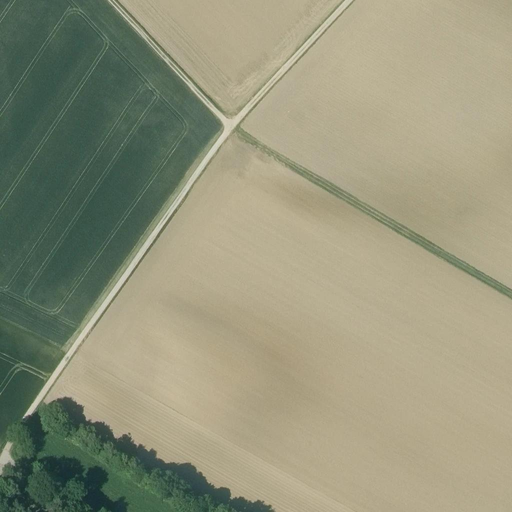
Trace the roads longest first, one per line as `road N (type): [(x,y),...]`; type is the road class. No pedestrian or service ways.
road 1 (track): [(2,460),(231,127)]
road 2 (track): [(231,127),(511,295)]
road 3 (track): [(231,127),(356,0)]
road 4 (track): [(231,127),(111,0)]
